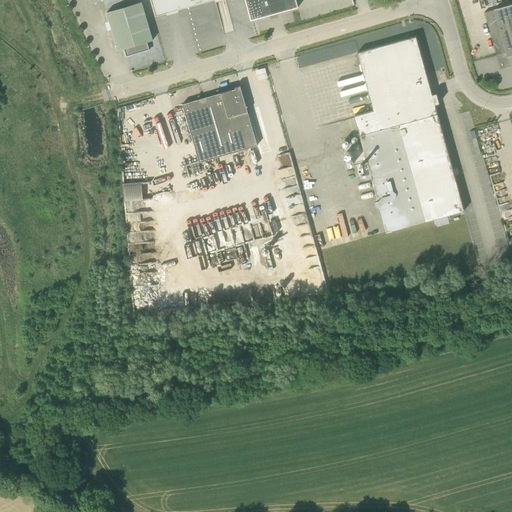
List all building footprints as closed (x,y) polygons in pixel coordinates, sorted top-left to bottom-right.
[(151,0),(156,15),(209,0),(151,0)] [(245,0),(251,20),(298,7),(296,0),(245,0)] [(118,50),(124,49),(126,57),(150,50),(147,42),(153,40),(142,2),(107,12),(118,50)] [(511,4),(495,9),(485,12),(495,49),(505,46),(507,52),(496,55),(500,69),(511,65),(511,4)] [(374,110),(354,116),(387,232),(464,211),(435,104),(440,103),(437,93),(432,94),(416,36),(358,53),(374,110)] [(182,104),(199,162),(257,145),(240,85),(235,87),(235,89),(182,104)] [(149,181),(126,182),(126,198),(136,197),(135,193),(149,192),(149,181)]
